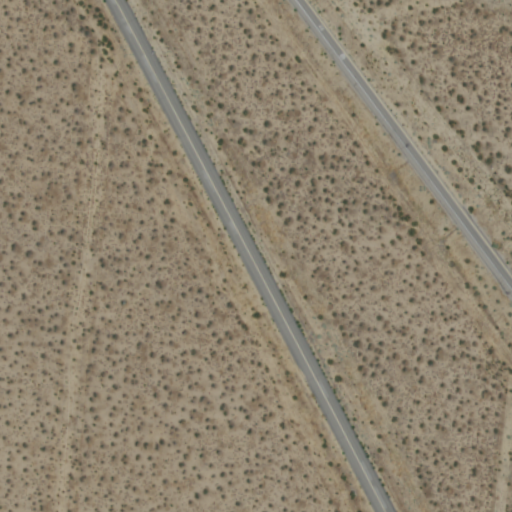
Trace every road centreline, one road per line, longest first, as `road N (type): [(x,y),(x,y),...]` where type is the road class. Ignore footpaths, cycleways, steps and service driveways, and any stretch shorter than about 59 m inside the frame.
road 1 (residential): [(113,0),(383,511)]
road 2 (track): [(60,511),(94,203),(98,88),(112,68),(143,52)]
road 3 (motorway): [(299,0),(511,282)]
